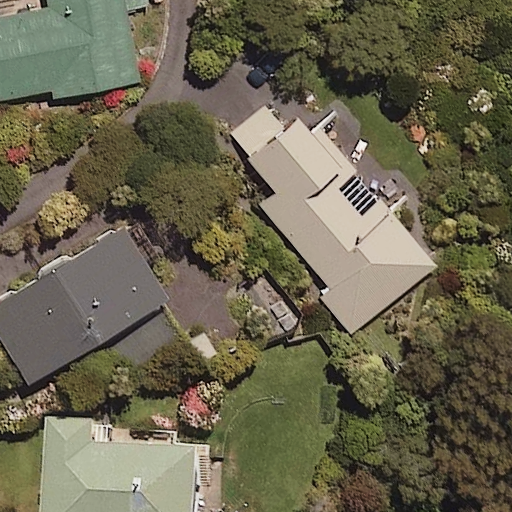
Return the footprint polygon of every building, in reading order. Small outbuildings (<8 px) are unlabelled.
[(0,0),(0,92),(50,83),(51,91),(137,76),(125,6),(151,1),(151,0),(0,0)] [(313,122),(296,103),(279,118),(264,100),(231,129),(277,183),(258,200),(328,282),(318,291),(352,330),(434,256),(317,119),(313,122)] [(0,328),(26,370),(164,282),(117,207),(0,281),(0,328)] [(210,266),(164,287),(186,336),(232,315),(210,266)] [(299,318),(268,273),(243,290),(274,335),(299,318)] [(109,419),(51,416),(47,511),(203,511),(206,446),(179,444),(179,432),(108,429),(109,419)]
